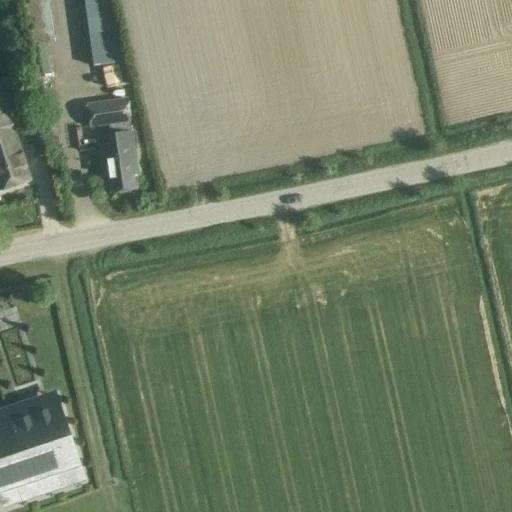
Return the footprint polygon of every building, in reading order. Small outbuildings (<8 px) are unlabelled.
[(112,0),(83,0),(93,66),(121,62),(112,0)] [(47,44),(29,47),(33,77),(52,73),(47,44)] [(128,63),(103,69),(108,89),(133,83),(128,63)] [(1,94),(0,94),(0,190),(29,181),(1,94)] [(137,175),(134,155),(127,100),(86,105),(89,129),(109,127),(111,135),(100,136),(103,159),(105,179),(109,179),(111,193),(134,190),(132,175),(137,175)] [(58,137),(50,138),(51,151),(59,150),(58,137)] [(61,485),(80,479),(76,465),(57,408),(0,427),(0,490),(57,472),(61,485)]
